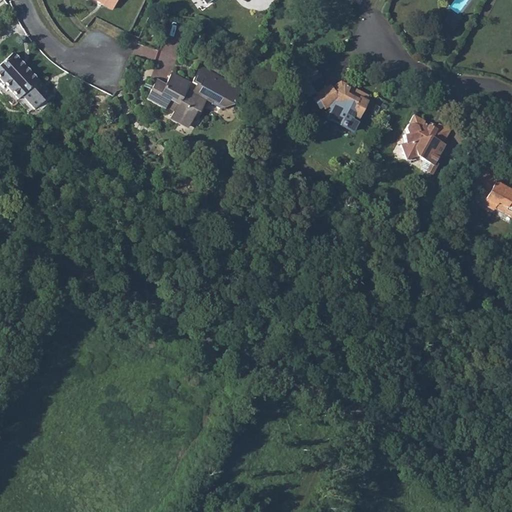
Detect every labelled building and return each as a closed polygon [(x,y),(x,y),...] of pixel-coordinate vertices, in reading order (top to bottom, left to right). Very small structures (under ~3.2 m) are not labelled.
[(98,0),(103,2),(101,5),(112,9),(115,0),(98,0)] [(454,28),(459,21),(448,14),(443,21),(454,28)] [(156,59),(172,66),(179,52),(163,45),(156,59)] [(12,53),(0,64),(0,91),(12,104),(17,99),(21,96),(33,109),(50,94),(12,53)] [(316,65),(303,73),(310,85),(323,77),(316,65)] [(154,80),(143,98),(161,108),(163,105),(172,110),(168,118),(185,128),(193,113),(196,114),(204,99),(211,103),(210,105),(218,110),(230,107),(240,89),(200,66),(190,83),(194,85),(191,92),(185,88),(187,84),(169,74),(162,85),(154,80)] [(329,117),(354,130),(360,119),(360,120),(369,102),(368,101),(370,96),(355,88),(351,89),(346,86),(343,82),(334,88),(332,84),(316,95),(326,111),(330,108),(331,110),(333,111),(329,117)] [(302,91),(308,99),(316,94),(310,86),(302,91)] [(406,144),(402,145),(405,155),(409,158),(418,157),(428,163),(425,167),(426,172),(432,175),(438,164),(435,163),(444,146),(443,145),(452,130),(440,124),(436,130),(426,124),(427,121),(415,114),(407,128),(409,134),(404,135),(406,144)] [(476,209),(488,215),(490,212),(508,222),(511,215),(511,214),(511,198),(500,192),(499,194),(488,189),(493,180),(479,173),(466,197),(479,204),(476,209)]
